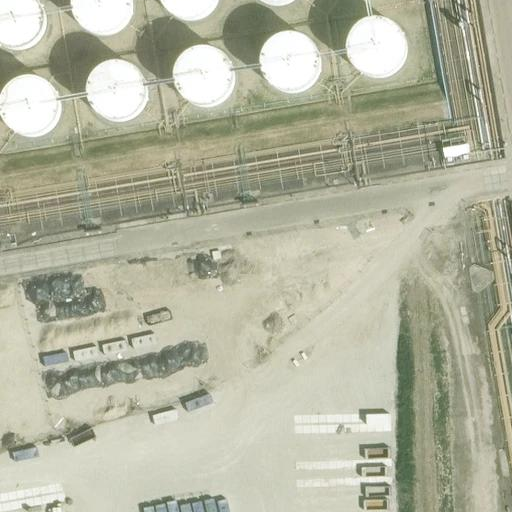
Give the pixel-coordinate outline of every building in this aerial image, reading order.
[(0,0),(0,41),(2,45),(28,46),(48,25),(45,1),(44,0),(0,0)] [(69,0),(67,16),(84,39),(110,40),(129,19),(127,0),(69,0)] [(161,0),(175,18),(201,19),(218,0),(161,0)] [(352,27),(347,50),(365,73),(391,74),(410,53),(408,29),(391,14),(368,14),(352,27)] [(267,43),(263,66),(280,89),(306,90),(325,70),(323,45),(306,30),(283,30),(267,43)] [(179,55),(174,79),(192,101),(217,102),(237,82),(234,57),(218,42),(194,42),(179,55)] [(92,70),(88,94),(106,116),(131,118),(151,97),(148,72),(132,58),(108,57),(92,70)] [(4,86),(0,106),(0,110),(17,133),(43,134),(62,113),(60,88),(43,74),(20,73),(4,86)]
